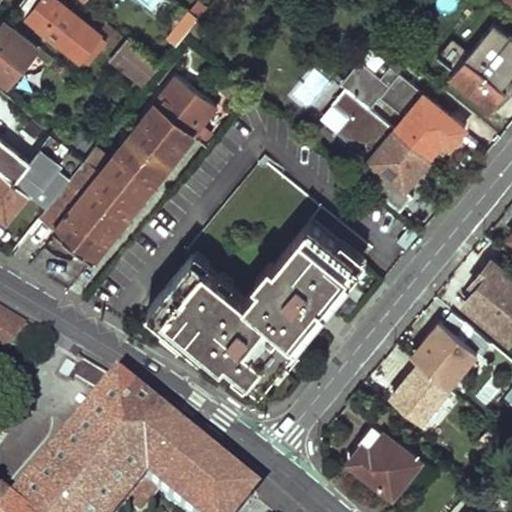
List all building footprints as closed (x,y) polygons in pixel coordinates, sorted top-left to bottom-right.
[(22,5),(88,62),(101,45),(94,38),(98,33),(59,0),(26,0),(22,4),(22,5)] [(137,0),(151,9),(156,0),(137,0)] [(189,30),(200,16),(191,8),(170,36),(179,44),(189,30)] [(0,73),(11,81),(39,45),(7,18),(0,27),(0,73)] [(511,30),(497,19),(453,72),(492,105),(510,85),(511,81),(511,76),(509,74),(511,71),(511,30)] [(112,57),(145,85),(164,62),(130,35),(112,57)] [(400,49),(391,61),(398,67),(408,56),(400,49)] [(398,67),(391,61),(381,73),(360,56),(341,79),(370,104),(380,92),(405,113),(396,124),(428,151),(444,134),(452,140),(459,133),(466,123),(398,67)] [(49,204),(41,214),(94,256),(194,133),(203,139),(211,130),(202,123),(218,102),(179,70),(111,154),(98,144),(88,155),(49,204)] [(428,151),(396,124),(370,154),(406,184),(419,169),(431,153),(428,151)] [(49,204),(88,155),(55,129),(30,160),(0,136),(0,164),(32,191),(49,204)] [(347,275),(362,256),(308,213),(319,200),(261,153),(188,242),(194,248),(149,302),(184,330),(189,324),(223,351),(227,347),(263,377),(302,329),(347,275)] [(0,212),(8,220),(32,191),(0,164),(0,212)] [(460,294),(510,336),(511,333),(511,270),(494,255),(473,279),(460,294)] [(24,326),(0,311),(0,357),(3,360),(24,326)] [(419,359),(447,381),(475,348),(440,318),(426,334),(431,339),(429,342),(417,357),(419,359)] [(392,392),(423,417),(451,384),(447,381),(419,359),(398,384),(392,392)] [(99,370),(85,361),(74,377),(88,384),(99,370)] [(17,511),(120,511),(127,504),(134,510),(152,488),(181,511),(241,511),(252,500),(116,390),(20,508),(17,511)] [(345,453),(391,492),(420,457),(375,419),(359,438),(345,453)] [(486,428),(505,443),(511,434),(511,433),(494,419),(486,428)] [(0,511),(17,511),(20,508),(0,492),(0,511)]
